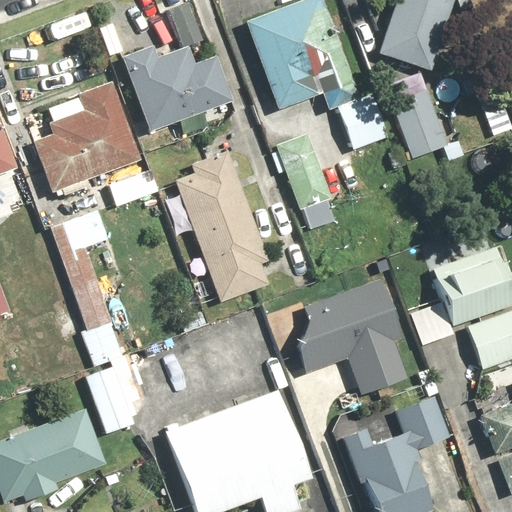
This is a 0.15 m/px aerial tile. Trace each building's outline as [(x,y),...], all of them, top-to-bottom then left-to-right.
[(319,23),(310,0),(295,0),(241,21),(276,113),(352,83),(327,20),(319,23)] [(394,0),(376,54),(428,71),(451,2),(450,0),(394,0)] [(229,99),(213,56),(193,64),(186,45),(159,54),(156,44),(117,58),(143,130),(229,99)] [(30,140),(53,199),(87,186),(86,181),(138,161),(107,82),(74,95),(75,99),(46,110),(50,121),(44,124),(48,133),(30,140)] [(445,144),(424,90),(389,103),(409,158),(441,146),(445,144)] [(369,95),(333,109),(350,152),(386,138),(369,95)] [(511,127),(501,97),(479,105),(491,136),(511,128),(511,127)] [(0,170),(17,164),(0,121),(0,170)] [(328,203),(333,201),(306,133),(272,147),(313,249),(347,235),(342,223),(336,225),(328,203)] [(447,161),(462,155),(456,140),(445,144),(441,146),(447,161)] [(188,173),(169,180),(217,304),(265,285),(258,266),(269,262),(226,150),(185,166),(188,173)] [(115,208),(158,192),(149,168),(106,184),(115,208)] [(88,365),(120,353),(71,222),(48,231),(85,331),(76,334),(88,365)] [(511,303),(511,295),(491,242),(478,247),(475,239),(422,259),(449,328),(511,303)] [(378,278),(284,312),(306,373),(345,359),(359,396),(405,379),(391,341),(400,338),(378,278)] [(0,285),(0,313),(9,310),(0,285)] [(511,308),(462,328),(479,371),(511,358),(511,308)] [(511,380),(511,381),(511,400),(478,413),(494,457),(511,450),(511,380)] [(263,389),(150,431),(180,511),(200,511),(296,477),(263,389)] [(376,423),(339,437),(356,485),(362,483),(372,511),(416,511),(431,507),(424,489),(451,479),(439,449),(449,445),(431,395),(390,411),(398,432),(382,438),(376,423)] [(55,485),(105,465),(81,406),(0,438),(0,502),(1,504),(20,496),(24,504),(58,491),(55,485)]
